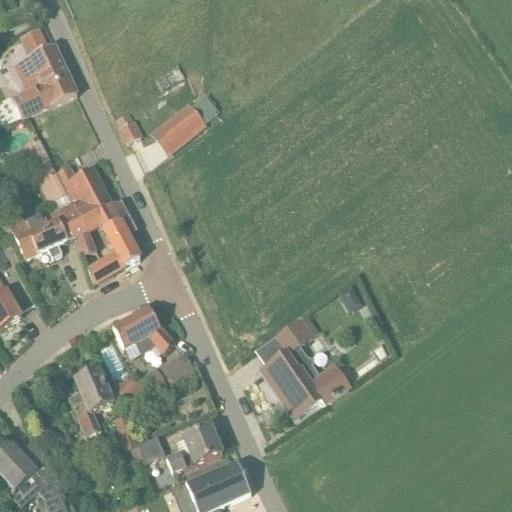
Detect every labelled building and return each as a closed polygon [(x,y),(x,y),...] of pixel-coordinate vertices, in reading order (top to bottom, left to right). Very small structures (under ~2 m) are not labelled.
[(147,100),(179,74),(159,50),(115,84),(132,106),(136,103),(134,101),(142,94),(147,100)] [(27,98),(8,107),(17,126),(51,111),(52,112),(77,100),(54,51),(28,63),(40,90),(26,96),(27,98)] [(185,111),(174,97),(165,105),(169,110),(159,119),(167,129),(153,141),(155,153),(164,165),(185,149),(187,152),(200,142),(207,133),(221,122),(202,100),(185,111)] [(133,128),(128,119),(120,123),(124,131),(121,132),(129,148),(142,142),(135,127),(133,128)] [(76,242),(88,237),(76,212),(57,176),(39,142),(21,151),(54,214),(24,227),(24,229),(11,234),(17,248),(25,265),(76,242)] [(77,181),(70,170),(57,176),(76,212),(88,237),(102,230),(124,272),(139,264),(127,239),(136,235),(128,219),(127,219),(120,205),(112,210),(93,173),(77,181)] [(88,237),(76,242),(83,262),(97,256),(88,237)] [(94,291),(113,279),(104,266),(90,275),(94,291)] [(0,333),(22,321),(6,294),(5,294),(0,285),(0,333)] [(161,334),(151,315),(114,335),(124,355),(136,349),(141,358),(157,349),(165,359),(175,349),(161,333),(161,334)] [(312,385),(303,372),(311,366),(301,351),(314,341),(301,323),(273,343),(285,359),(261,376),(295,424),(321,405),(325,411),(352,392),(335,369),(312,385)] [(113,343),(101,349),(117,379),(129,373),(113,343)] [(188,354),(146,380),(153,392),(156,391),(160,398),(174,390),(174,386),(197,371),(188,354)] [(105,444),(93,417),(114,408),(99,375),(76,385),(81,399),(69,404),(86,442),(93,440),(96,448),(105,444)] [(126,407),(144,390),(131,377),(115,394),(126,407)] [(126,454),(139,450),(139,449),(132,422),(118,426),(126,454)] [(194,471),(222,458),(211,432),(184,443),(191,459),(182,463),(180,458),(166,464),(173,480),(193,470),(194,471)] [(161,472),(158,463),(165,460),(157,442),(139,449),(139,450),(144,468),(145,467),(149,477),(161,472)] [(38,497),(46,506),(48,511),(64,511),(59,499),(36,445),(21,460),(13,451),(0,463),(0,479),(15,495),(11,499),(23,511),(38,497)] [(219,511),(249,499),(237,469),(186,489),(194,511),(219,511)]
